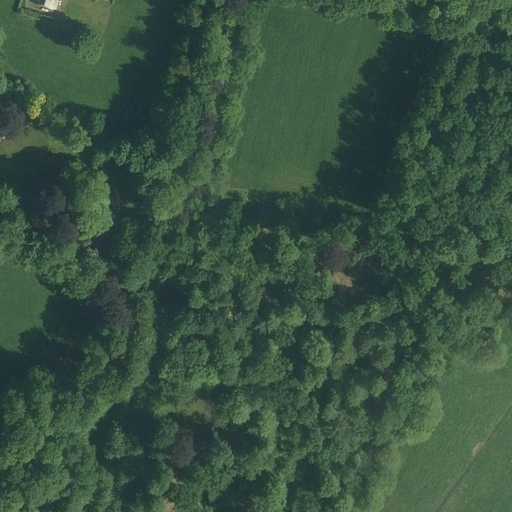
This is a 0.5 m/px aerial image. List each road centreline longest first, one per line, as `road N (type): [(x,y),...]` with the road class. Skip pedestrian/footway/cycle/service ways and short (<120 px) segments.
road 1 (track): [(224,0),(103,511)]
road 2 (track): [(172,216),(511,267)]
